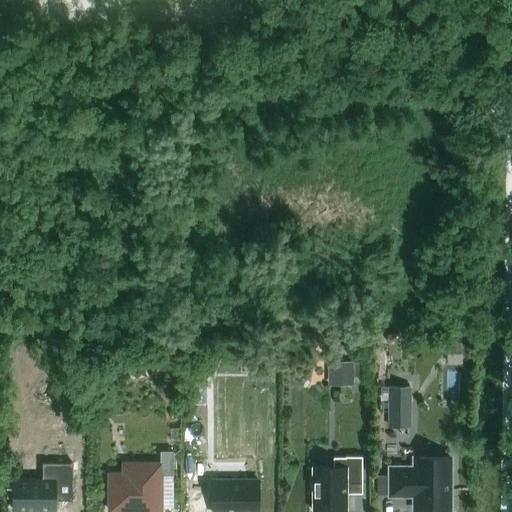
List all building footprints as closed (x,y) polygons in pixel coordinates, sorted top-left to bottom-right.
[(264,360),(245,360),(245,373),(264,373),(264,360)] [(327,360),(327,376),(353,376),(353,360),(327,360)] [(411,426),(411,385),(390,385),(390,426),(411,426)] [(109,473),(109,510),(161,510),(161,474),(173,474),(173,451),(160,451),(160,463),(135,463),(135,473),(109,473)] [(313,466),(313,510),(347,510),(347,492),(347,482),(362,482),(362,455),(346,455),(346,456),(334,456),(334,466),(313,466)] [(450,510),(450,456),(416,456),(416,466),(390,466),(389,496),(416,496),(416,511),(425,510),(425,511),(440,511),(441,510),(450,510)] [(13,479),(13,511),(57,511),(57,480),(74,480),(74,462),(42,462),(42,479),(13,479)] [(214,480),(213,511),(259,511),(259,480),(214,480)]
